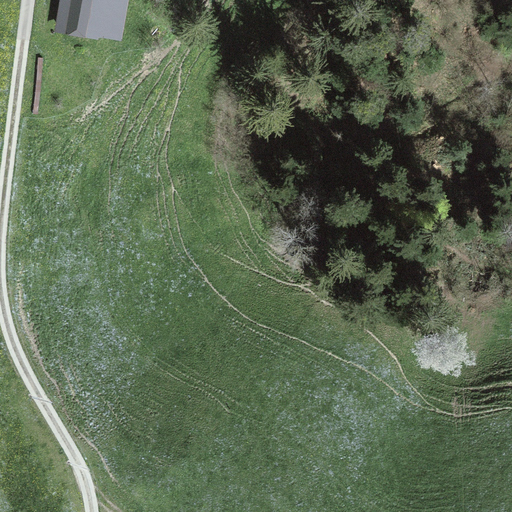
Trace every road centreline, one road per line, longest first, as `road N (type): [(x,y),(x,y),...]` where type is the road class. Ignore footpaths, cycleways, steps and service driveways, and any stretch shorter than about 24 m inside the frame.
road 1 (track): [(0,305),(12,346),(68,441),(92,511)]
road 2 (track): [(24,39),(0,218)]
